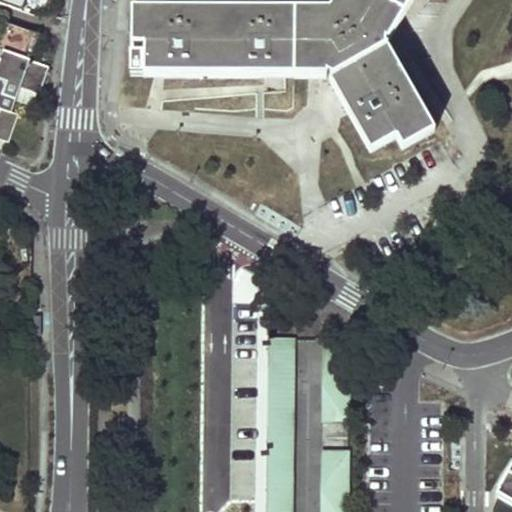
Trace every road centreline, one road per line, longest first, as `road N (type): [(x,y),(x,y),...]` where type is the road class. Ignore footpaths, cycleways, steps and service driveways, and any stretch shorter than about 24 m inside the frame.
road 1 (residential): [(74,165),(135,173),(456,353),(511,340)]
road 2 (unclassified): [(71,195),(67,511)]
road 3 (unclassified): [(85,0),(74,165)]
